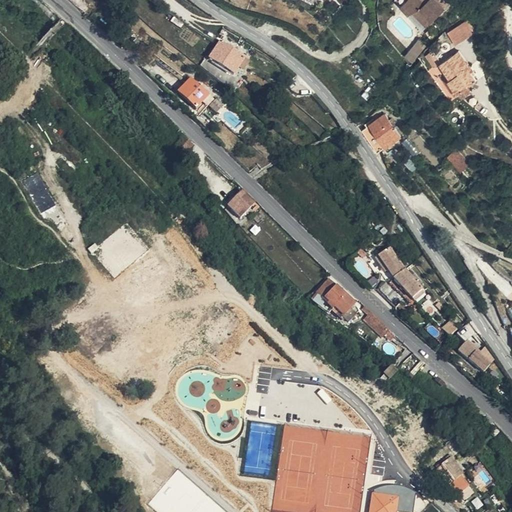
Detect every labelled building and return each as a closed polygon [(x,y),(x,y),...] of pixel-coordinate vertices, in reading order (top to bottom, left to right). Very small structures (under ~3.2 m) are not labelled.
[(417,0),(418,0),(410,7),(431,34),(461,9),(454,0),(450,0),(446,3),(444,0),(443,0),(440,3),(437,0),(417,0)] [(474,32),(467,19),(448,30),(456,43),(474,32)] [(407,51),(414,58),(429,43),(421,36),(407,51)] [(253,59),(229,44),(218,62),(242,77),(253,59)] [(470,51),(451,62),(463,78),(460,80),(468,94),(471,92),(474,97),(483,91),(480,86),(487,81),(478,67),(480,67),(470,51)] [(224,103),(203,84),(191,96),(209,111),(212,107),(218,112),(224,103)] [(370,131),(386,153),(398,144),(406,137),(394,120),(388,118),(370,131)] [(197,137),(185,126),(177,135),(190,146),(197,137)] [(199,160),(208,148),(197,137),(190,146),(187,149),(199,160)] [(465,153),(458,158),(468,171),(474,166),(465,153)] [(372,197),(359,184),(354,189),(366,202),(372,197)] [(264,206),(252,196),(242,206),(252,217),(264,206)] [(406,280),(416,272),(401,250),(387,260),(397,274),(400,272),(406,280)] [(379,256),(374,251),(370,255),(375,260),(379,256)] [(436,294),(416,272),(406,280),(426,303),(436,294)] [(344,309),(356,297),(342,283),(330,296),(344,309)] [(418,301),(399,283),(390,293),(409,311),(418,301)] [(355,320),(366,306),(356,297),(344,309),(355,320)] [(450,336),(460,328),(453,320),(443,328),(450,336)] [(476,346),(469,354),(494,375),(501,368),(476,346)] [(461,458),(452,466),(464,480),(473,473),(461,458)] [(464,480),(452,466),(447,470),(459,484),(464,480)] [(395,494),(391,506),(408,511),(414,511),(421,492),(407,488),(404,497),(395,494)]
